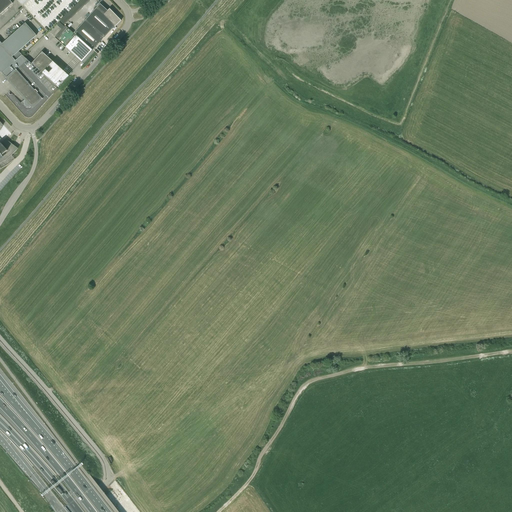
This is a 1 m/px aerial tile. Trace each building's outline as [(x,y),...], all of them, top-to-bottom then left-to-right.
[(81,0),(59,21),(64,25),(90,0),(81,0)] [(100,4),(74,33),(93,50),(115,26),(115,27),(121,21),(110,9),(108,11),(100,4)] [(16,61),(22,55),(19,51),(36,36),(25,23),(1,45),(16,61)] [(92,51),(93,50),(65,26),(55,38),(76,57),(80,61),(91,49),(92,50),(91,50),(92,51)] [(16,61),(1,45),(0,43),(0,71),(2,73),(16,61)] [(42,52),(31,64),(58,87),(58,88),(59,88),(58,87),(57,86),(67,75),(64,71),(42,52)] [(16,61),(2,73),(25,99),(21,103),(10,91),(5,95),(25,117),(26,117),(27,118),(28,118),(29,118),(30,118),(31,117),(32,117),(33,116),(58,89),(57,88),(58,87),(31,64),(22,55),(16,61)] [(3,125),(0,121),(0,163),(5,160),(11,156),(17,150),(18,149),(5,139),(4,140),(3,142),(2,143),(0,144),(0,130),(1,129),(2,128),(2,127),(3,125)]
